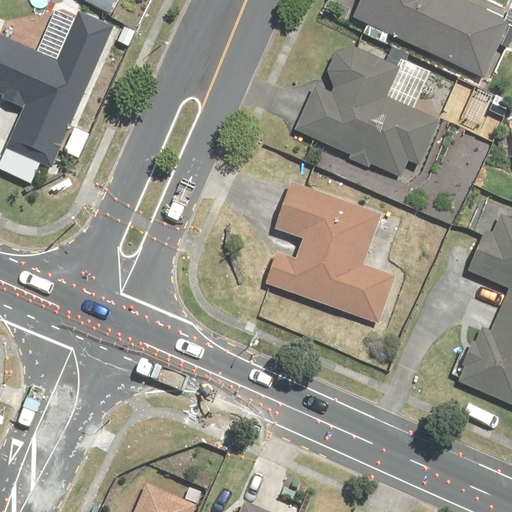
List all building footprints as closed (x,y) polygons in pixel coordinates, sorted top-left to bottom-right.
[(88,0),(116,15),(123,0),(88,0)] [(367,0),(360,16),(362,16),(485,78),(511,23),(511,22),(466,0),(367,0)] [(59,170),(122,26),(85,10),(62,62),(1,35),(0,36),(0,95),(32,110),(14,150),(59,170)] [(415,70),(357,43),(338,51),(300,131),(404,179),(412,161),(422,165),(443,119),(401,100),(415,70)] [(387,212),(295,180),(280,227),(307,236),(299,256),(286,252),(274,287),(385,326),(403,275),(369,263),(387,212)] [(511,216),(507,214),(506,214),(498,232),(492,230),(474,269),(511,285),(511,301),(499,331),(483,324),(470,353),(463,350),(451,378),(511,404),(511,216)] [(195,511),(200,503),(151,481),(137,511),(195,511)] [(280,511),(248,498),(241,511),(280,511)]
